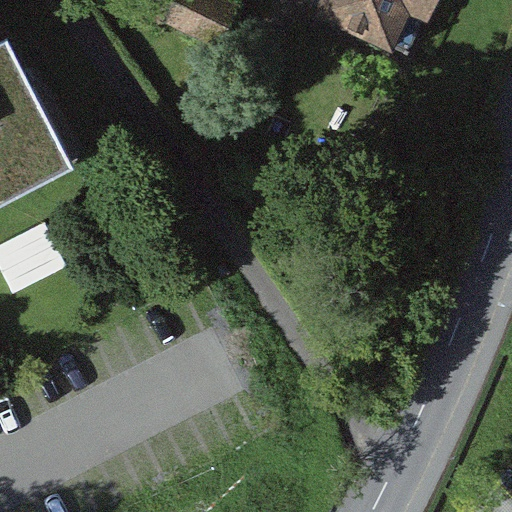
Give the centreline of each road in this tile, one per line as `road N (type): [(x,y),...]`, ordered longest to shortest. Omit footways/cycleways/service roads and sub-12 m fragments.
road 1 (residential): [(396,469),(62,0)]
road 2 (tertiary): [(396,469),(511,174)]
